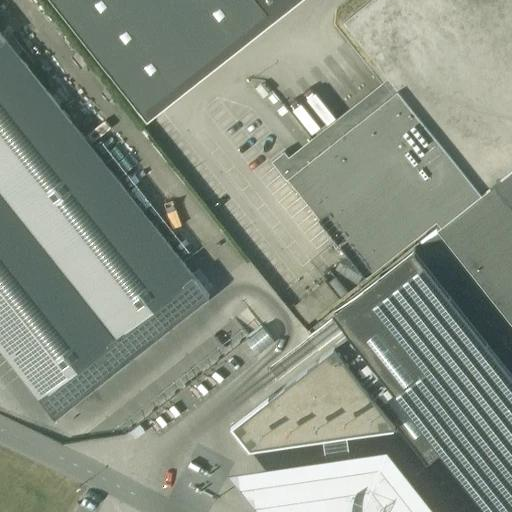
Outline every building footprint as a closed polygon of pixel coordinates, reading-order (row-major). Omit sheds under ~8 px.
[(55,0),(149,118),(297,0),(55,0)] [(433,219),(440,228),(438,229),(511,322),(511,0),(370,0),(345,21),(389,76),(289,155),(285,150),(272,161),(363,275),(433,219)] [(0,346),(7,355),(56,417),(210,295),(0,28),(0,346)] [(511,351),(428,243),(372,288),(384,304),(372,314),(335,346),(397,425),(422,457),(437,445),(453,432),(511,506),(511,351)] [(306,318),(337,296),(325,280),(294,302),(306,318)] [(220,356),(232,372),(274,341),(262,325),(220,356)] [(397,425),(335,346),(245,416),(253,427),(243,435),(251,445),(397,425)] [(438,511),(386,447),(231,470),(254,511),(305,507),(331,511),(438,511)]
